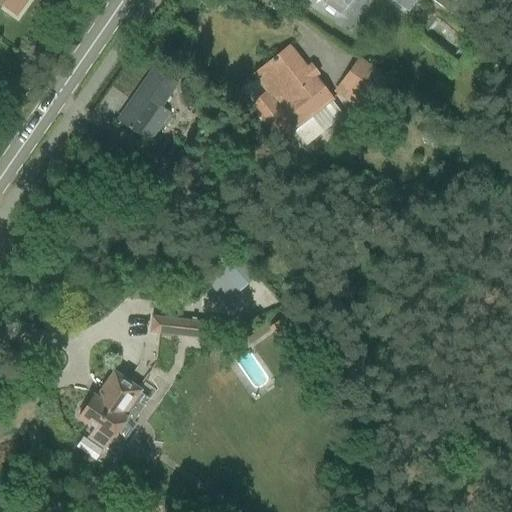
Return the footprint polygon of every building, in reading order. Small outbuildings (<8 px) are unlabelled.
[(0,0),(0,5),(15,16),(26,0),(0,0)] [(350,0),(306,0),(307,0),(306,0),(325,0),(323,4),(340,16),(350,0)] [(415,0),(389,0),(407,12),(415,0)] [(477,26),(439,0),(420,0),(469,35),(477,26)] [(271,94),(268,97),(265,94),(251,104),(281,141),(290,135),(301,149),(342,116),(331,102),(333,100),(315,77),(318,75),(310,63),(306,66),(304,68),(289,48),(275,59),(274,58),(271,61),(272,62),(256,75),(271,94)] [(332,92),(362,113),(388,79),(357,57),(338,85),(332,92)] [(143,89),(134,102),(131,101),(117,120),(140,136),(149,142),(161,123),(169,112),(160,106),(176,84),(153,68),(140,87),(143,89)] [(163,182),(192,205),(204,190),(176,166),(163,182)] [(256,276),(232,250),(214,266),(237,292),(256,276)] [(147,333),(192,338),(192,337),(210,339),(211,323),(193,321),(150,316),(147,333)] [(86,438),(103,450),(127,417),(124,415),(140,391),(113,372),(101,389),(102,390),(96,397),(93,395),(78,418),(93,428),(86,438)]
